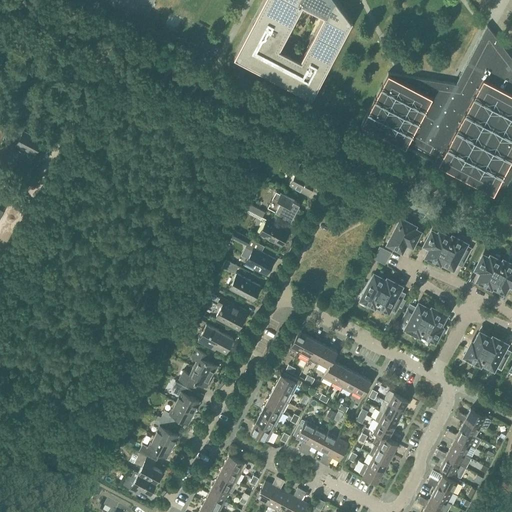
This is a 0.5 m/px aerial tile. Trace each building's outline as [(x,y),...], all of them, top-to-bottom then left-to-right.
[(337,0),(263,0),(234,56),(312,97),(352,20),(337,0)] [(388,72),(361,123),(406,146),(408,141),(438,157),(435,162),(501,196),(511,175),(511,56),(487,24),(456,83),(388,72)] [(16,144),(35,154),(43,139),(24,129),(16,144)] [(290,183),(296,186),(295,187),(309,194),(317,179),(298,169),(301,163),(289,157),(283,168),(295,174),(290,183)] [(292,218),(300,202),(276,190),(268,206),(292,218)] [(245,211),(249,209),(263,216),(265,211),(242,199),(238,207),(245,211)] [(415,225),(402,218),(390,242),(402,249),(406,242),(412,245),(420,230),(413,227),(415,225)] [(282,245),(289,231),(267,219),(259,234),(282,245)] [(247,244),(250,238),(233,229),(230,235),(247,244)] [(426,243),(432,246),(427,255),(440,262),(441,260),(452,237),(440,231),(439,234),(433,230),(426,243)] [(453,235),(452,237),(441,260),(453,266),(458,257),(464,261),(470,248),(464,245),(466,242),(453,235)] [(388,257),(392,251),(380,246),(377,252),(388,257)] [(275,258),(254,247),(246,262),(267,273),(268,272),(270,272),(271,269),(270,267),(275,258)] [(388,257),(377,252),(374,258),(385,263),(388,257)] [(477,267),(483,270),(478,279),(491,286),(492,284),(503,261),(491,255),(490,257),(484,254),(477,267)] [(235,272),(239,265),(226,259),(223,266),(235,272)] [(511,263),(504,259),(503,261),(492,284),(504,290),(509,281),(511,283),(511,263)] [(253,300),(261,285),(237,273),(230,287),(253,300)] [(387,280),(375,274),(362,298),(375,304),(376,302),(387,280)] [(376,302),(388,309),(389,306),(395,309),(402,297),(396,293),(401,285),(388,278),(387,280),(376,302)] [(211,294),(215,287),(202,280),(199,287),(211,294)] [(218,302),(222,305),(217,315),(239,327),(239,325),(241,325),(243,322),(242,320),(247,311),(221,297),(218,302)] [(402,321),(408,324),(407,327),(420,333),(421,332),(432,309),(419,303),(415,311),(409,308),(402,321)] [(433,307),(432,309),(421,332),(435,339),(442,326),(440,325),(446,314),(433,307)] [(204,323),(207,317),(193,310),(191,315),(204,323)] [(199,339),(215,347),(216,345),(226,351),(233,337),(207,323),(199,339)] [(299,330),(291,344),(301,349),(302,349),(309,335),(299,330)] [(475,343),(473,341),(466,354),(481,362),(482,360),(493,338),(481,332),(475,343)] [(302,349),(301,349),(298,353),(308,359),(318,340),(309,335),(302,349)] [(482,360),(494,367),(495,364),(501,367),(508,354),(502,351),(506,343),(494,336),(493,338),(482,360)] [(327,345),(318,340),(308,359),(318,364),(319,363),(318,362),(327,345)] [(319,363),(328,367),(328,368),(333,359),(338,351),(327,345),(318,362),(319,363)] [(191,356),(197,359),(194,366),(212,375),(214,370),(215,371),(218,365),(206,358),(209,353),(196,347),(191,356)] [(328,368),(328,367),(323,376),(333,382),(343,364),(333,359),(328,368)] [(343,387),(352,369),(343,364),(333,382),(343,387)] [(179,379),(192,385),(195,380),(207,387),(210,381),(209,380),(212,375),(194,366),(190,373),(184,370),(179,379)] [(362,375),(352,369),(343,387),(352,392),(354,389),(362,375)] [(299,382),(281,373),(276,383),(293,392),(299,382)] [(363,394),(371,380),(362,375),(354,389),(363,394)] [(174,392),(179,394),(176,401),(194,411),(200,400),(188,393),(190,389),(176,381),(173,386),(177,388),(174,392)] [(271,392),(285,400),(288,401),(293,392),(276,383),(271,392)] [(385,396),(385,398),(384,399),(403,409),(408,399),(394,392),(389,389),(388,391),(387,392),(385,396)] [(285,400),(271,392),(266,402),(280,409),(285,400)] [(380,406),(380,408),(380,409),(398,419),(403,409),(384,399),(384,400),(385,400),(384,401),(382,402),(380,406)] [(159,415),(170,421),(173,422),(176,416),(188,422),(194,411),(176,401),(170,412),(165,410),(161,416),(159,415)] [(280,409),(266,402),(261,411),(279,421),(284,411),(280,409)] [(460,418),(465,420),(466,417),(486,428),(487,427),(488,426),(490,422),(490,421),(491,419),(486,416),(487,416),(471,408),(468,414),(464,412),(460,418)] [(340,409),(335,418),(339,420),(344,411),(342,411),(340,409)] [(375,419),(379,421),(379,420),(393,428),(398,419),(380,409),(375,419)] [(274,430),(279,421),(261,411),(256,421),(274,430)] [(155,422),(160,424),(154,436),(172,445),(178,434),(166,428),(170,421),(159,415),(155,422)] [(466,417),(465,420),(461,427),(476,435),(481,426),(486,429),(486,428),(466,417)] [(370,429),(378,432),(384,436),(384,435),(388,437),(393,428),(379,420),(379,421),(375,419),(370,429)] [(297,437),(303,440),(299,449),(303,451),(317,425),(306,420),(297,437)] [(251,430),(264,438),(268,440),(274,430),(256,421),(251,430)] [(327,431),(317,425),(303,451),(307,453),(312,445),(318,448),(327,431)] [(450,437),(454,439),(456,436),(476,447),(477,446),(478,445),(480,441),(480,440),(481,438),(476,435),(461,427),(457,433),(453,431),(450,437)] [(318,448),(325,451),(320,460),(324,462),(338,437),(327,431),(318,448)] [(384,436),(378,432),(373,442),(393,452),(398,442),(388,437),(384,435),(384,436)] [(148,446),(143,444),(140,450),(155,458),(158,452),(167,456),(172,445),(154,436),(148,446)] [(456,436),(454,439),(451,446),(466,454),(471,445),(476,448),(476,447),(456,436)] [(339,459),(340,458),(344,461),(347,454),(343,452),(349,442),(338,437),(324,462),(328,464),(333,456),(339,459)] [(372,443),(374,444),(370,452),(388,462),(393,452),(373,442),(372,443)] [(440,456),(444,458),(446,455),(466,467),(471,457),(466,454),(451,446),(447,452),(443,450),(440,456)] [(155,460),(152,459),(140,452),(135,462),(141,466),(138,472),(157,482),(162,471),(152,465),(155,460)] [(369,453),(373,455),(368,464),(382,471),(388,462),(370,452),(369,453)] [(247,462),(230,453),(225,463),(242,472),(247,462)] [(444,458),(441,465),(442,465),(456,473),(460,464),(466,467),(446,455),(444,458)] [(382,471),(368,464),(365,462),(360,472),(377,481),(382,471)] [(242,472),(225,463),(219,473),(237,482),(242,472)] [(123,484),(135,491),(138,486),(151,493),(157,482),(138,472),(135,478),(128,475),(123,484)] [(237,482),(219,473),(214,482),(232,492),(233,491),(234,489),(236,485),(236,484),(237,482)] [(432,484),(436,486),(438,483),(453,491),(458,481),(443,473),(439,480),(435,478),(432,484)] [(273,483),(266,480),(257,497),(267,503),(281,477),(277,475),(273,483)] [(285,480),(281,477),(267,503),(279,509),(288,491),(281,488),(285,480)] [(232,492),(214,482),(209,492),(224,499),(229,490),(232,492)] [(438,483),(436,486),(433,492),(448,500),(453,491),(438,483)] [(288,491),(279,509),(284,511),(290,511),(302,489),(298,486),(294,495),(288,491)] [(477,489),(472,486),(467,495),(472,498),(477,489)] [(303,511),(308,502),(302,499),(306,491),(302,489),(290,511),(303,511)] [(224,499),(209,492),(204,501),(219,509),(224,499)] [(422,503),(426,505),(428,502),(446,511),(452,503),(447,501),(448,500),(433,492),(429,499),(425,497),(422,503)] [(320,498),(313,510),(316,511),(318,511),(320,509),(325,500),(320,498)] [(129,511),(130,511),(107,500),(104,506),(114,511),(129,511)] [(219,509),(204,501),(199,511),(201,511),(220,511),(222,510),(219,509)] [(446,511),(428,502),(426,505),(423,511),(441,511),(442,511),(444,511),(446,511)]
